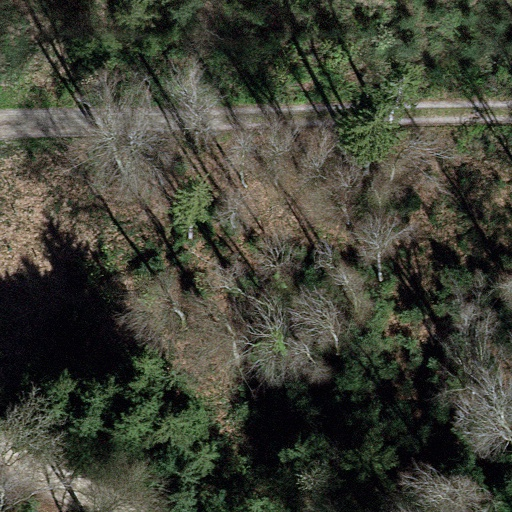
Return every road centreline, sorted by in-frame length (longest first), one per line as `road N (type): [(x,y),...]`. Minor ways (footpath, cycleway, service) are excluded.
road 1 (track): [(0,123),(511,103)]
road 2 (unclassified): [(0,455),(119,511)]
